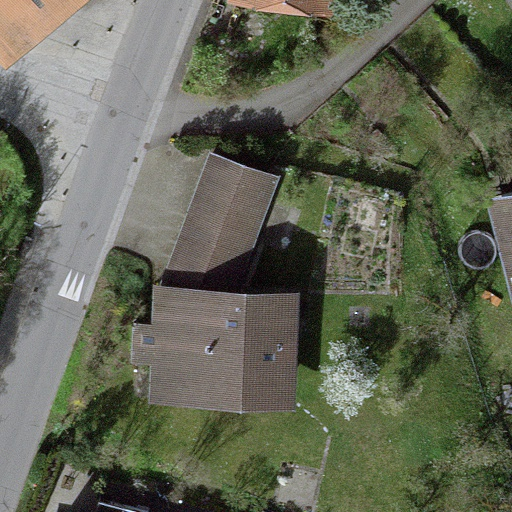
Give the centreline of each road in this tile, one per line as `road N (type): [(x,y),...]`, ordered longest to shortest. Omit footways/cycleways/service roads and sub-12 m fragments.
road 1 (tertiary): [(0,459),(117,128)]
road 2 (tertiary): [(117,128),(170,0)]
road 3 (residential): [(117,128),(0,94)]
